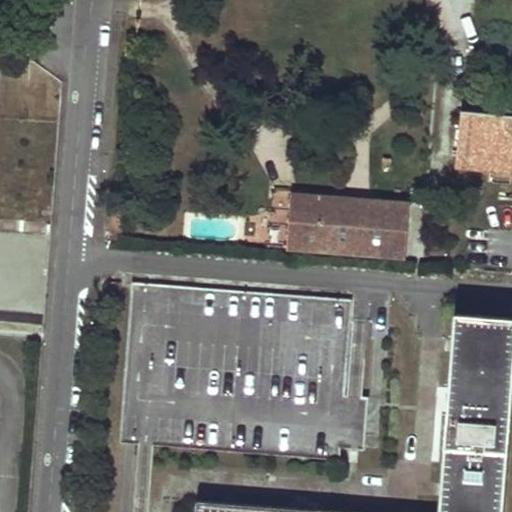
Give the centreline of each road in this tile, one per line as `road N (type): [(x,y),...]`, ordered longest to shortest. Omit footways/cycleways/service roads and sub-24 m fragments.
road 1 (residential): [(67,256),(511,292)]
road 2 (residential): [(67,256),(89,0)]
road 3 (residential): [(48,511),(67,256)]
road 4 (unknown): [(371,282),(372,408)]
